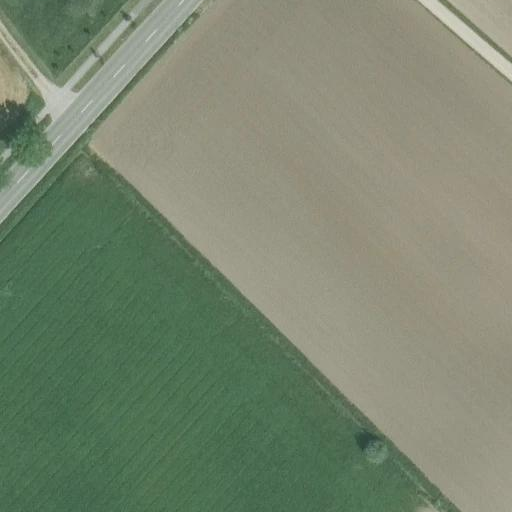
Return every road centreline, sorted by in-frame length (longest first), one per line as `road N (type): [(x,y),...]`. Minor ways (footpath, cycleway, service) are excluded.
road 1 (secondary): [(186,0),(0,203)]
road 2 (track): [(72,124),(0,28)]
